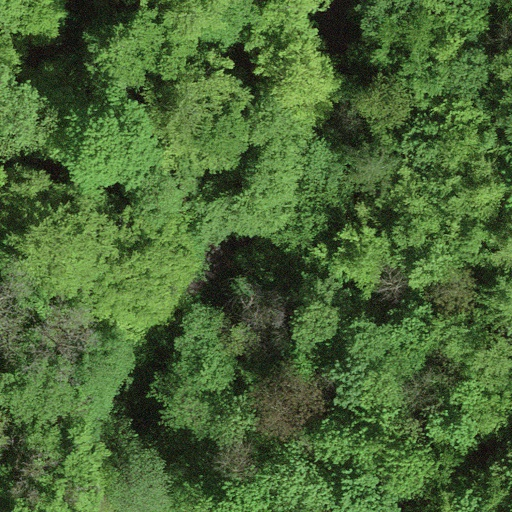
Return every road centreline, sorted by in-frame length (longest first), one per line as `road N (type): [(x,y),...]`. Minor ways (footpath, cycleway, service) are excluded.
road 1 (track): [(87,511),(98,415),(251,219),(294,150),(336,0)]
road 2 (track): [(408,511),(511,431)]
